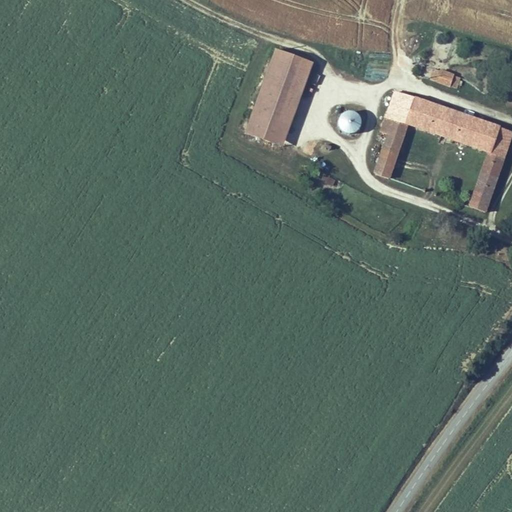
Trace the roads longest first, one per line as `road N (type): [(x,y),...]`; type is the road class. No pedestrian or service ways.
road 1 (track): [(511,238),(383,189),(361,165),(375,97),(391,69),(401,0)]
road 2 (track): [(375,97),(302,47),(192,0)]
road 3 (tertiary): [(511,351),(398,511)]
